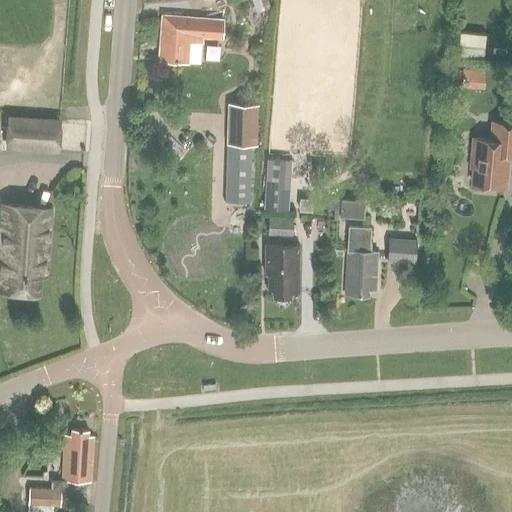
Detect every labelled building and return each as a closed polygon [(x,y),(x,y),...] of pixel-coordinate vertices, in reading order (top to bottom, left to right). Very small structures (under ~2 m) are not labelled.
[(161,14),(158,59),(188,61),(200,61),(201,44),(203,44),(203,36),(222,37),(223,18),(161,14)] [(462,48),(462,58),(485,60),(486,50),(462,48)] [(456,66),(456,85),(484,85),(484,66),(456,66)] [(228,146),(254,146),(257,146),(258,104),(227,104),(227,145),(228,145),(228,146)] [(8,118),(6,142),(60,146),(62,121),(8,118)] [(511,157),(511,124),(492,122),(491,140),(473,139),(471,159),(475,159),(473,186),(507,189),(509,157),(511,157)] [(60,146),(6,142),(6,149),(60,152),(60,146)] [(252,200),(254,146),(228,146),(226,200),(252,200)] [(369,216),(369,197),(344,197),(344,216),(369,216)] [(0,222),(0,284),(36,287),(37,268),(43,269),(48,203),(2,200),(0,222)] [(294,218),(269,218),(268,233),(293,234),(294,218)] [(378,251),(371,251),(372,228),(349,228),(346,294),(368,295),(368,289),(376,289),(378,251)] [(390,239),(389,260),(416,261),(417,240),(390,239)] [(291,292),(299,292),(298,244),(265,245),(266,275),(268,275),(268,291),(272,291),(272,296),(291,296),(291,292)] [(64,434),(61,489),(30,487),(29,502),(38,503),(53,504),(60,504),(80,506),(81,480),(91,481),(94,436),(89,436),(90,429),(72,428),(72,434),(64,434)]
